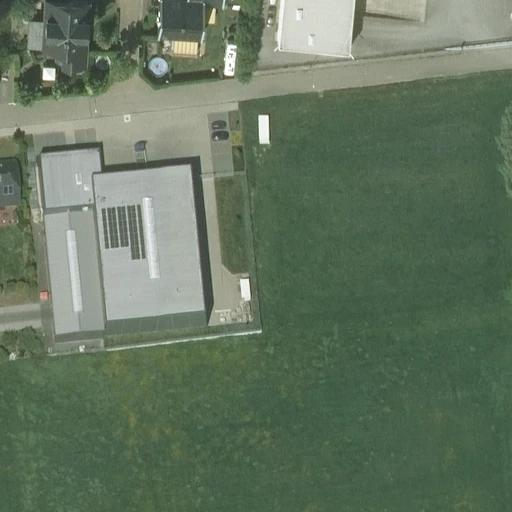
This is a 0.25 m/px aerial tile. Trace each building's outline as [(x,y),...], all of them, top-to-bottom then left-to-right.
[(67,0),(61,0),(47,0),(45,46),(63,47),(62,62),(84,63),(87,2),(67,0)] [(159,0),(157,33),(201,36),(203,3),(203,0),(159,0)] [(281,0),(277,40),(351,47),(355,0),(281,0)] [(229,41),(227,61),(239,62),(241,42),(229,41)] [(90,192),(101,191),(97,161),(38,168),(43,217),(92,213),(90,192)] [(14,169),(0,170),(0,209),(18,208),(14,169)] [(206,326),(193,182),(101,191),(90,192),(92,213),(102,335),(206,326)] [(92,213),(43,217),(54,339),(102,335),(92,213)]
